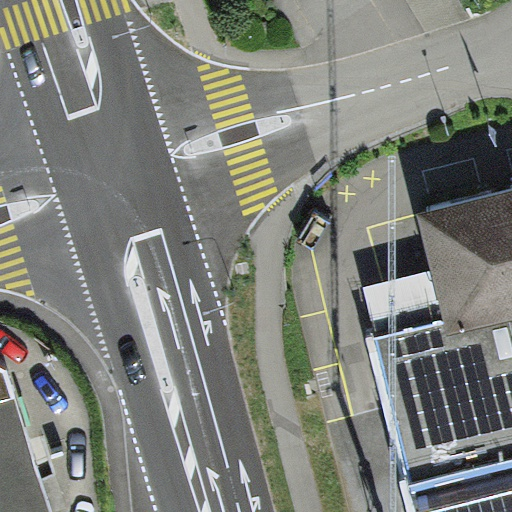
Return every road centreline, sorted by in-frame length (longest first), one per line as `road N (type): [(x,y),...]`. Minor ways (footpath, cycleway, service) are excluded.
road 1 (track): [(188,0),(243,128),(268,234),(261,336),(304,511)]
road 2 (primary): [(213,511),(113,174)]
road 3 (primary): [(113,174),(61,0)]
